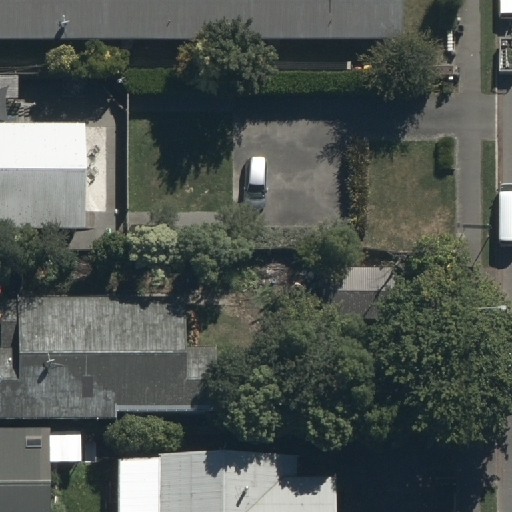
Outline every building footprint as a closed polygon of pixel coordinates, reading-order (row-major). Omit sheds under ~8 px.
[(0,0),(0,60),(402,61),(402,0),(0,0)] [(0,250),(85,251),(86,144),(0,143),(0,250)] [(182,315),(0,314),(0,433),(113,434),(113,429),(212,429),(212,363),(182,363),(182,315)] [(0,511),(44,511),(45,440),(0,439),(0,511)] [(293,476),(113,473),(112,511),(331,511),(332,493),(292,492),(293,476)]
